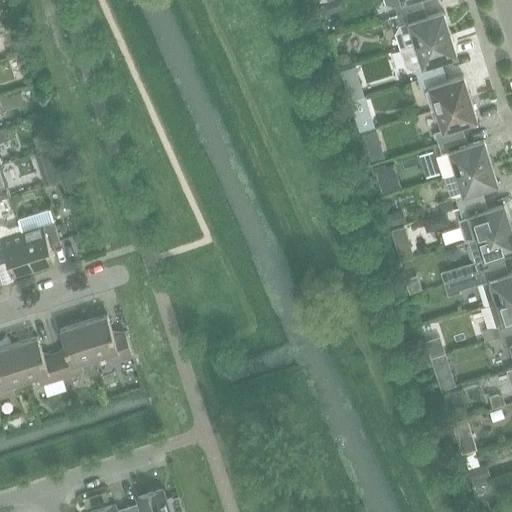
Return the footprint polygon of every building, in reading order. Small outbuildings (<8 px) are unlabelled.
[(394,3),(397,14),(424,6),(421,0),(385,0),(386,2),(394,3)] [(395,32),(400,49),(450,33),(443,11),(427,16),(424,6),(397,14),(400,24),(399,24),(395,32)] [(415,70),(418,79),(444,70),(441,60),(457,55),(450,33),(400,49),(406,65),(413,70),(415,70)] [(429,87),(436,108),(470,97),(463,75),(447,80),(444,70),(418,79),(421,90),(429,87)] [(435,132),(438,143),(465,135),(461,125),(477,120),(470,97),(436,108),(442,130),(435,132)] [(0,164),(1,164),(0,161),(0,141),(10,139),(6,127),(0,129),(0,164)] [(438,156),(445,176),(491,162),(484,139),(468,144),(465,135),(438,143),(442,154),(438,156)] [(455,196),(458,207),(485,199),(482,189),(498,184),(491,162),(445,176),(451,196),(455,196)] [(1,164),(0,164),(0,199),(11,196),(7,185),(8,185),(1,164)] [(465,241),(469,240),(511,226),(504,204),(488,209),(485,199),(458,207),(462,218),(459,219),(465,241)] [(18,218),(20,224),(22,230),(33,266),(54,259),(50,246),(61,243),(50,208),(18,218)] [(33,266),(22,230),(20,224),(9,228),(6,226),(1,225),(0,224),(0,262),(8,260),(12,273),(33,266)] [(475,261),(479,272),(505,263),(502,253),(511,250),(511,228),(511,226),(469,240),(468,244),(467,248),(469,255),(471,258),(475,261)] [(478,284),(485,305),(511,296),(511,271),(508,273),(505,263),(479,272),(482,283),(478,284)] [(459,290),(456,279),(444,283),(448,295),(459,291),(459,290)] [(485,340),(499,336),(511,332),(511,296),(485,305),(492,327),(482,331),(485,340)] [(107,314),(83,321),(95,357),(109,353),(112,362),(133,355),(125,331),(114,334),(107,314)] [(66,349),(55,353),(63,377),(84,371),(81,361),(95,357),(83,321),(60,329),(66,349)] [(510,345),(511,349),(511,332),(499,336),(503,347),(510,345)] [(38,336),(14,343),(25,379),(39,375),(42,384),(63,377),(55,353),(44,356),(38,336)] [(0,397),(15,393),(12,383),(25,379),(14,343),(0,347),(0,397)] [(486,423),(469,432),(475,444),(492,435),(486,423)] [(129,511),(169,511),(162,489),(138,497),(141,507),(129,511)]
